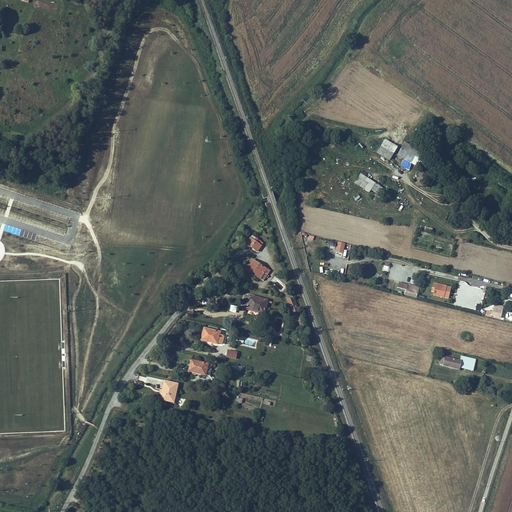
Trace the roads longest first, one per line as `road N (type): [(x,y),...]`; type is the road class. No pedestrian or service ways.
road 1 (residential): [(182,305),(120,386),(62,511)]
road 2 (track): [(173,36),(146,32),(109,163),(84,219),(76,215)]
road 3 (track): [(511,247),(398,174)]
